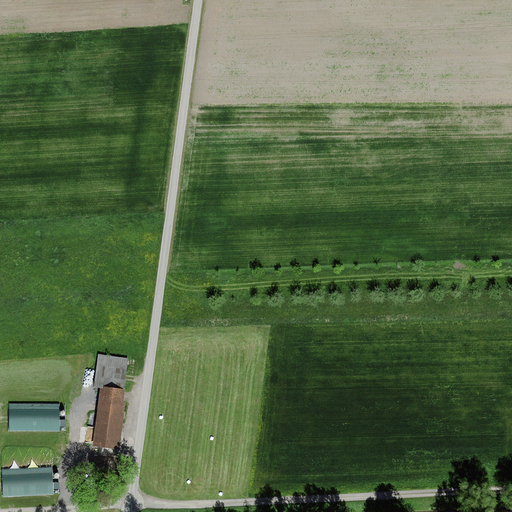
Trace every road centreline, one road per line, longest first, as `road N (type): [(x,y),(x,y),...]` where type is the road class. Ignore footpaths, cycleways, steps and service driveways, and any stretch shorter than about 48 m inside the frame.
road 1 (unclassified): [(132,511),(199,0)]
road 2 (track): [(511,490),(29,511)]
